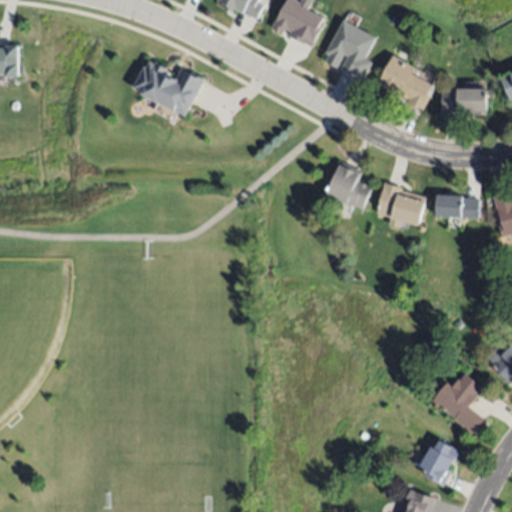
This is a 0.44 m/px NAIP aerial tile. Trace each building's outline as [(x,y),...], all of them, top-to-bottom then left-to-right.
[(220,0),(219,3),(257,21),(265,6),(259,3),(259,0),(220,0)] [(286,0),(272,30),(286,36),(311,48),(325,19),(308,11),(312,0),(301,0),(300,3),(294,0),(286,0)] [(376,38),(343,21),(324,61),(364,81),(373,63),(366,59),(376,38)] [(20,48),(0,47),(0,75),(20,76),(20,48)] [(394,58),(434,80),(420,113),(375,90),(394,58)] [(155,63),(176,75),(188,70),(211,81),(192,118),(139,91),(155,63)] [(511,75),(511,103),(506,106),(496,81),(511,75)] [(443,120),(440,87),(484,86),(486,118),(443,120)] [(339,164),(364,175),(358,187),(369,191),(358,211),(350,208),(348,212),(320,201),(339,164)] [(382,185),(425,198),(417,229),(374,215),(382,185)] [(491,193),(510,189),(511,196),(511,234),(502,238),(491,193)] [(435,198),(477,198),(479,222),(435,222),(435,198)] [(462,322),(456,329),(452,325),(458,318),(462,322)] [(511,381),(509,384),(489,364),(502,353),(503,354),(511,345),(511,381)] [(432,400),(446,382),(452,386),(458,378),(460,380),(466,371),(483,384),(467,405),(484,418),(474,432),(432,400)] [(459,452),(448,470),(452,472),(443,486),(426,475),(428,473),(419,468),(431,447),(435,449),(440,440),(459,452)] [(358,469),(353,473),(347,465),(352,461),(358,469)] [(435,498),(430,511),(406,511),(408,507),(405,505),(410,490),(435,498)]
